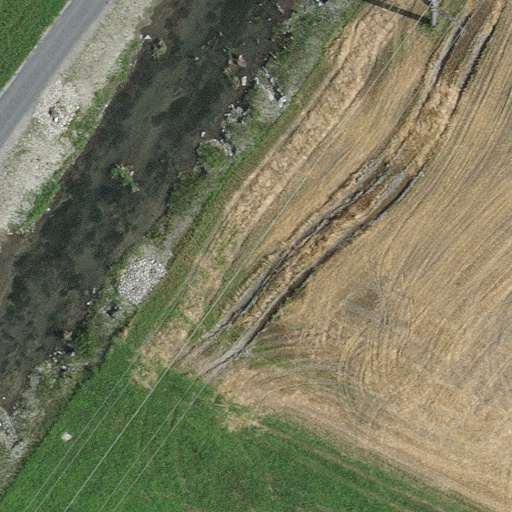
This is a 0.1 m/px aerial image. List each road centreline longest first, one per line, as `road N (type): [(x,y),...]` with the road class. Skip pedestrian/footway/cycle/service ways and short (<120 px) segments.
road 1 (track): [(437,511),(65,330),(0,285)]
road 2 (track): [(101,0),(0,140)]
